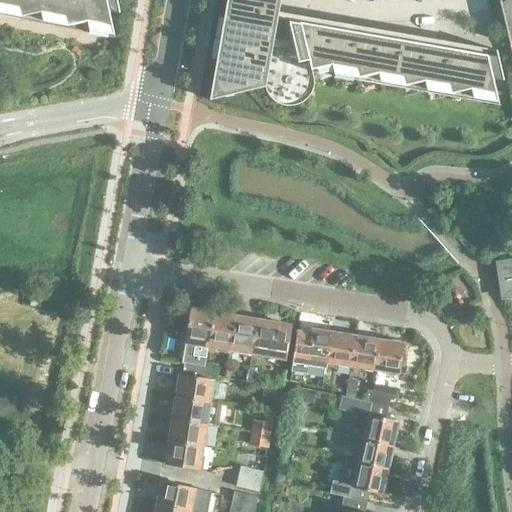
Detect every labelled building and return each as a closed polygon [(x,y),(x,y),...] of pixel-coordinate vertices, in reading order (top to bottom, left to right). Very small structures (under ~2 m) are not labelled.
[(0,0),(0,12),(21,17),(22,17),(22,16),(41,12),(43,21),(67,25),(67,26),(68,26),(68,25),(87,21),(89,30),(112,34),(113,36),(110,36),(110,37),(115,38),(110,11),(120,13),(117,0),(0,0)] [(315,83),(316,81),(313,73),(317,73),(317,72),(314,72),(313,69),(332,64),(334,73),(335,74),(336,74),(336,73),(355,68),(357,77),(358,78),(359,78),(359,77),(378,73),(381,81),(382,82),(382,81),(402,77),(404,85),(405,86),(405,85),(425,81),(427,89),(428,91),(428,90),(429,89),(448,85),(450,93),(451,95),(452,94),(471,89),(473,98),(495,102),(494,104),(499,105),(493,78),(504,80),(497,50),(496,50),(497,57),(442,47),(440,41),(314,19),(279,13),(281,0),(230,0),(213,99),(264,87),(265,90),(266,92),(267,94),(268,97),(270,99),(271,100),(273,102),(276,103),(277,104),(280,105),(282,106),(285,107),(290,107),(294,107),(297,106),(299,105),(301,105),(303,103),(304,102),(307,101),(310,98),(311,96),(312,94),(313,92),(314,90),(315,88),(315,85),(315,83)] [(511,0),(506,0),(505,3),(501,3),(501,1),(500,2),(511,53),(511,0)] [(511,262),(500,264),(504,295),(511,294),(511,262)] [(30,304),(40,306),(42,295),(32,292),(30,304)] [(205,364),(208,346),(213,312),(191,308),(186,342),(194,343),(192,356),(194,356),(193,362),(205,364)] [(213,312),(208,346),(231,349),(236,316),(213,312)] [(257,319),(236,316),(231,349),(252,353),(257,319)] [(291,325),(257,319),(252,353),(274,357),(275,348),(287,350),(291,325)] [(337,363),(342,334),(313,329),(312,334),(299,332),(293,363),(336,370),(337,363)] [(374,369),(379,340),(342,334),(337,363),(374,369)] [(403,344),(379,340),(374,369),(399,373),(403,344)] [(177,397),(209,402),(215,369),(185,364),(183,375),(181,374),(177,397)] [(249,370),(247,382),(255,384),(257,372),(249,370)] [(348,379),(346,392),(357,393),(358,380),(348,379)] [(264,388),(262,402),(275,404),(277,390),(264,388)] [(364,439),(393,445),(398,422),(386,419),(391,395),(368,390),(365,401),(343,396),(339,410),(354,413),(353,420),(352,420),(349,435),(364,439)] [(209,402),(177,397),(173,419),(206,424),(209,402)] [(173,419),(169,440),(202,446),(206,424),(173,419)] [(259,422),(257,434),(269,435),(271,424),(259,422)] [(361,449),(358,463),(387,469),(393,445),(364,439),(349,435),(337,432),(334,442),(361,449)] [(257,434),(255,445),(267,447),(269,435),(257,434)] [(198,469),(202,446),(169,440),(166,463),(198,469)] [(382,493),(387,469),(358,463),(346,460),(341,483),(333,482),(331,494),(343,497),(368,502),(370,491),(382,493)] [(241,465),(239,475),(262,481),(265,470),(241,465)] [(262,481),(239,475),(237,485),(260,491),(262,481)] [(162,482),(158,504),(190,511),(195,489),(162,482)] [(235,492),(233,501),(256,507),(258,497),(235,492)] [(346,511),(365,511),(368,502),(343,497),(340,510),(347,511),(346,511)] [(254,511),(256,507),(233,501),(230,511),(232,511),(254,511)]
